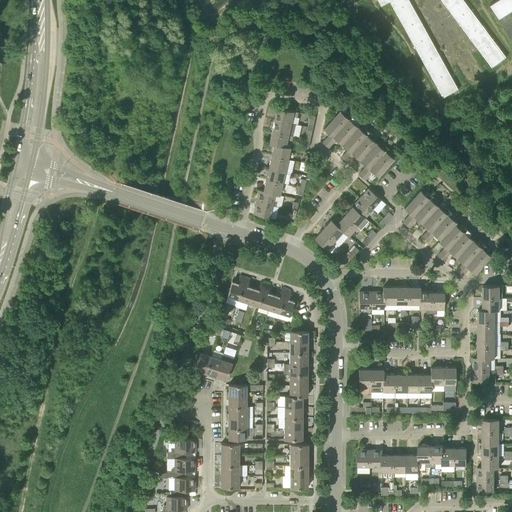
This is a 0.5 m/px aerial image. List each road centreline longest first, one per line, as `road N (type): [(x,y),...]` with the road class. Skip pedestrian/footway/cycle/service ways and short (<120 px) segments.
road 1 (residential): [(238,233),(265,91),(323,105),(314,141),(347,170)]
road 2 (unclassified): [(238,233),(30,167)]
road 3 (residential): [(335,434),(466,430),(467,401),(511,400)]
road 4 (residential): [(335,343),(365,343),(376,354),(453,354),(464,345),(468,280)]
road 5 (secondary): [(30,167),(46,57),(42,0)]
road 6 (secondary): [(38,0),(14,163)]
road 7 (residential): [(333,500),(206,498)]
